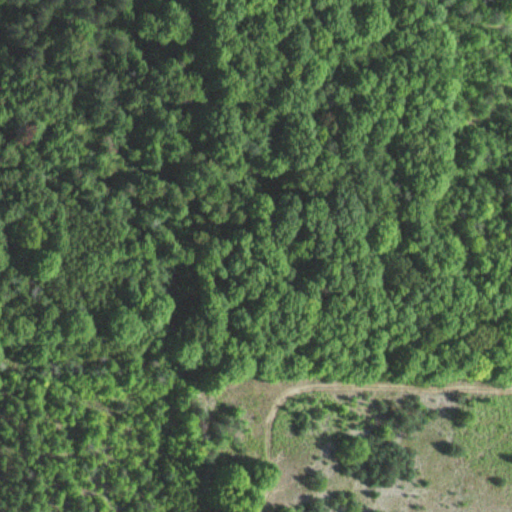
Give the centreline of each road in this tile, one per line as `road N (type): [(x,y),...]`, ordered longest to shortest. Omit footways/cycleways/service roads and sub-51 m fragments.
road 1 (track): [(0,384),(215,394),(511,392)]
road 2 (track): [(237,511),(239,455),(215,394)]
